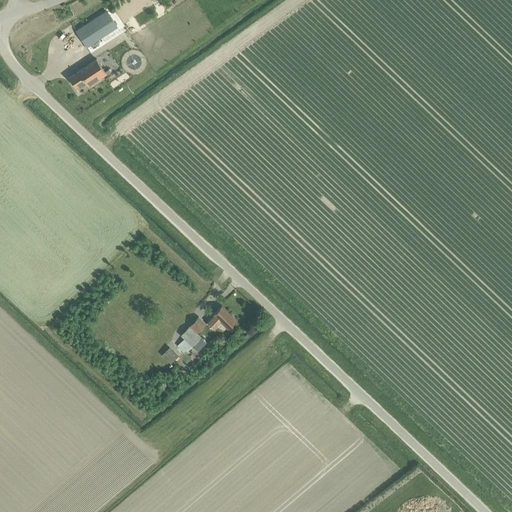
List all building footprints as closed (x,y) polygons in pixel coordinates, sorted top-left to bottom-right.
[(127,8),(117,13),(123,25),(133,19),(127,8)] [(107,12),(76,32),(85,46),(116,26),(107,12)] [(140,47),(128,55),(136,67),(126,73),(131,80),(152,67),(140,47)] [(124,63),(130,61),(126,52),(120,55),(124,63)] [(88,86),(110,72),(108,69),(105,72),(96,59),(68,77),(75,87),(84,81),(88,86)] [(228,328),(236,319),(221,305),(213,314),(214,315),(207,322),(213,328),(220,321),(228,328)] [(197,333),(206,324),(198,316),(189,325),(197,333)] [(206,342),(201,337),(189,326),(180,335),(184,338),(177,346),(183,351),(186,348),(188,350),(192,346),(197,351),(206,342)] [(170,364),(178,355),(169,347),(161,355),(170,364)]
